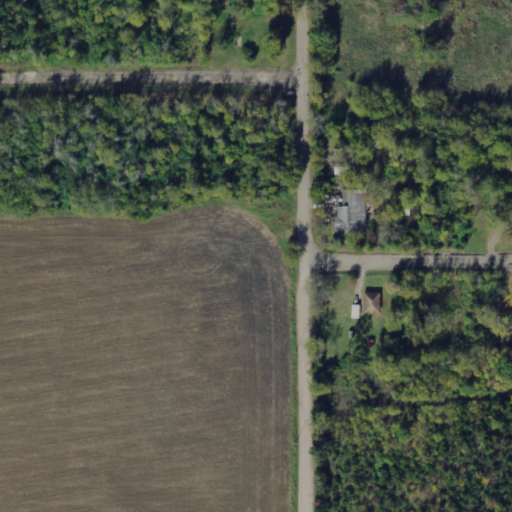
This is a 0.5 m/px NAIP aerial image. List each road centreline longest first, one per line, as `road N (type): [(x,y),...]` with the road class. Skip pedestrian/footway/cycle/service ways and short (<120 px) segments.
road 1 (tertiary): [(302,511),(296,0)]
road 2 (residential): [(298,79),(0,79)]
road 3 (residential): [(511,263),(302,262)]
